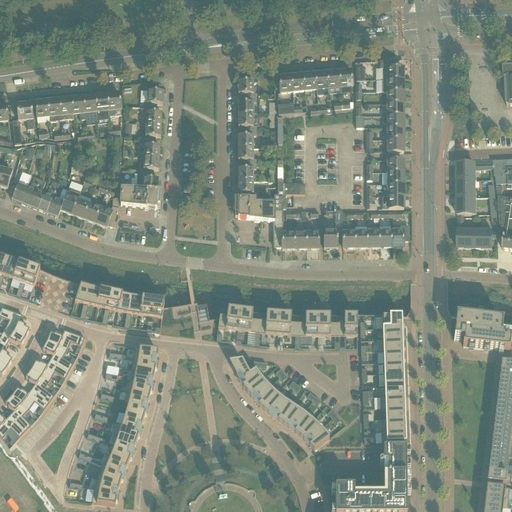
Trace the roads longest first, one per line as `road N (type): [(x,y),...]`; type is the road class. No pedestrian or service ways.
road 1 (tertiary): [(431,511),(428,276)]
road 2 (tertiary): [(419,16),(296,27),(211,48)]
road 3 (residential): [(428,276),(222,267)]
road 4 (unclassified): [(222,267),(221,66)]
road 5 (unclassified): [(171,261),(174,73)]
road 6 (residential): [(308,511),(293,471),(240,406),(213,353)]
road 7 (residential): [(171,261),(116,253),(0,212)]
road 8 (residential): [(172,348),(141,511)]
road 9 (tertiary): [(58,68),(211,48)]
road 10 (residential): [(58,68),(68,88),(174,73)]
road 11 (residential): [(48,317),(172,348)]
road 12 (tertiary): [(428,276),(429,155)]
